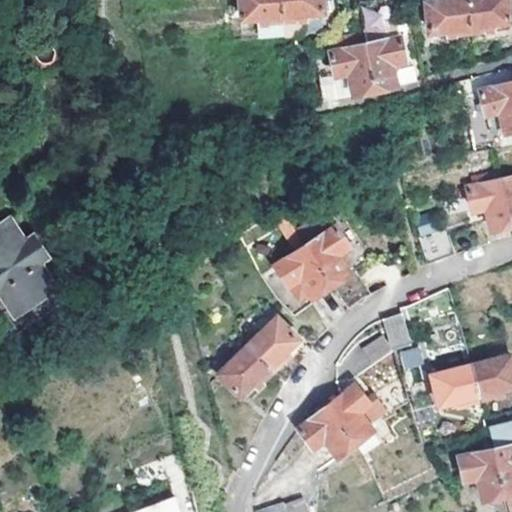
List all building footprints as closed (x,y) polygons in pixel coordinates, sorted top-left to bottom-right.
[(281,0),(239,0),(241,20),(259,18),(267,17),(268,24),(284,22),(281,0)] [(286,36),(306,34),(304,20),(299,20),(298,14),(306,13),(322,12),(321,0),(281,0),(284,22),(286,36)] [(456,27),(457,33),(472,31),(467,0),(434,0),(426,1),(431,31),(448,28),(456,27)] [(507,0),(467,0),(472,31),(488,28),(487,23),(495,21),(510,19),(507,0)] [(363,34),(365,45),(400,38),(397,27),(363,34)] [(333,40),(336,52),(365,45),(363,34),(333,40)] [(400,38),(365,45),(375,89),(388,86),(395,84),(392,72),(392,70),(395,65),(405,63),(400,38)] [(365,45),(336,52),(330,53),(336,78),(345,76),(350,80),(353,94),(360,92),(375,89),(365,45)] [(395,84),(417,80),(414,67),(392,72),(395,84)] [(324,100),(353,94),(350,80),(345,76),(336,78),(320,82),(324,100)] [(511,130),(511,82),(480,90),(478,79),(463,83),(467,102),(483,99),(486,114),(494,112),(500,116),(505,133),(511,130)] [(511,177),(509,178),(503,179),(511,221),(511,177)] [(511,221),(503,179),(459,189),(461,200),(469,198),(472,212),(480,210),(485,213),(489,229),(511,224),(511,221)] [(0,288),(12,308),(5,313),(0,315),(0,324),(4,332),(66,294),(43,258),(50,253),(42,240),(35,245),(27,233),(14,212),(0,220),(0,288)] [(305,245),(334,226),(326,213),(297,233),(305,244),(305,245)] [(286,215),(271,216),(280,230),(291,223),(286,215)] [(331,284),(348,311),(362,301),(371,295),(354,269),(348,273),(339,258),(341,251),(348,247),(334,226),(305,245),(331,284)] [(34,229),(27,233),(35,245),(42,240),(34,229)] [(447,229),(419,240),(429,265),(456,254),(447,229)] [(294,300),(307,292),(310,297),(331,284),(305,245),(305,244),(293,251),(272,264),(286,286),(294,300)] [(12,308),(0,288),(0,305),(5,313),(12,308)] [(279,355),(285,350),(297,338),(276,317),(247,344),(273,371),(284,360),(279,355)] [(398,317),(378,325),(387,348),(406,341),(398,317)] [(247,344),(217,374),(239,396),(252,383),(257,378),(261,382),(273,371),(247,344)] [(417,346),(398,352),(404,371),(424,364),(417,346)] [(279,355),(284,360),(290,354),(285,350),(279,355)] [(511,355),(473,364),(482,398),(482,399),(486,398),(497,395),(496,388),(504,387),(511,384),(511,355)] [(441,402),(458,398),(466,397),(468,402),(482,399),(482,398),(473,364),(434,373),(441,402)] [(257,378),(252,383),(256,387),(261,382),(257,378)] [(354,386),(343,395),(326,408),(355,444),(372,431),(361,417),(362,410),(370,404),(354,386)] [(505,394),(504,387),(496,388),(497,395),(505,394)] [(310,420),(298,430),(313,449),(321,443),(325,444),(337,457),(355,444),(326,408),(310,420)] [(511,422),(490,428),(495,449),(504,495),(511,493),(511,422)] [(481,500),(504,495),(495,449),(460,456),(465,480),(473,479),(478,482),(481,500)] [(305,511),(301,497),(283,504),(285,511),(305,511)] [(179,511),(174,498),(136,511),(179,511)]
